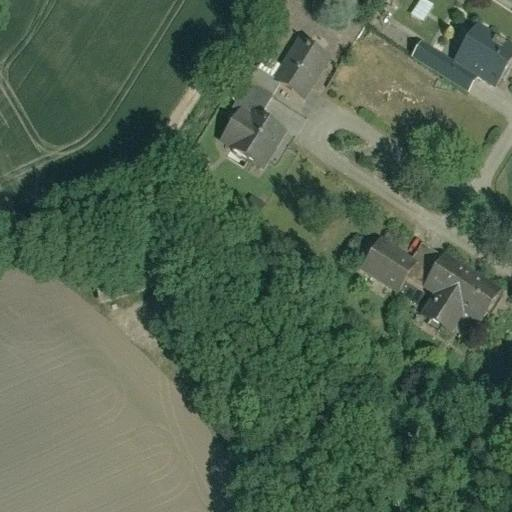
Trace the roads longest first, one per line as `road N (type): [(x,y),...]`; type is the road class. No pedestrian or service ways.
road 1 (residential): [(324,113),(307,150),(445,235)]
road 2 (residential): [(324,113),(468,198)]
